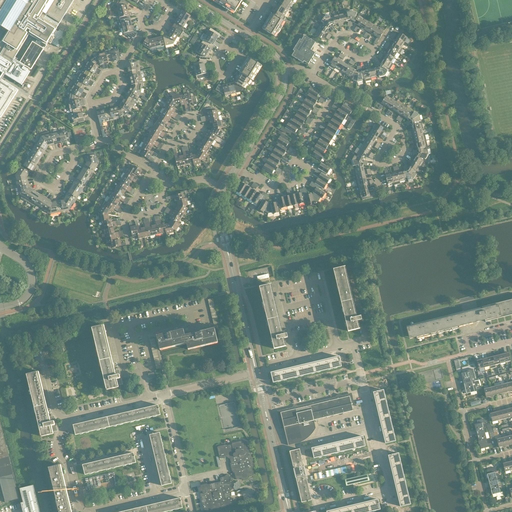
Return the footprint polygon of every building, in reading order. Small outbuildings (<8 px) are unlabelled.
[(0,0),(0,31),(2,27),(8,31),(1,42),(0,43),(0,71),(2,73),(5,75),(21,85),(30,72),(27,70),(28,69),(24,67),(25,66),(20,63),(16,61),(17,58),(16,57),(18,53),(30,35),(35,38),(45,44),(45,45),(46,45),(52,36),(53,35),(55,37),(59,31),(56,30),(57,29),(57,28),(60,24),(74,0),(0,0)] [(121,0),(117,6),(118,12),(128,10),(127,5),(128,3),(129,4),(129,3),(123,0),(121,0)] [(240,0),(221,0),(220,3),(235,12),(242,1),(240,0)] [(278,6),(287,12),(290,7),(278,0),(277,0),(277,1),(280,3),(278,6)] [(272,9),(286,17),(288,12),(287,12),(278,6),(276,9),(273,7),(272,9)] [(282,21),(283,21),(286,17),(272,9),(271,10),(275,12),(273,15),(282,21)] [(120,20),(130,18),(130,15),(129,15),(128,10),(118,12),(120,20)] [(359,15),(352,10),(349,26),(352,26),(352,23),(354,23),(358,17),(358,16),(358,15),(359,15)] [(181,14),(178,18),(186,23),(191,16),(182,11),(180,14),(181,14)] [(274,36),(283,21),(282,21),(273,15),(272,14),(263,29),(274,36)] [(339,27),(341,26),(338,14),(332,16),(332,17),(333,17),(334,25),(337,24),(338,25),(339,27)] [(364,19),(358,15),(358,16),(358,17),(354,23),(359,26),(364,19)] [(330,16),(324,17),(333,30),(335,29),(333,26),(334,25),(333,17),(332,17),(330,18),(330,16)] [(331,31),(333,30),(324,17),(321,22),(323,23),(322,25),(321,25),(328,29),(329,28),(331,31)] [(122,28),(131,26),(130,21),(131,21),(130,18),(120,20),(122,28)] [(173,25),(182,30),(186,23),(178,18),(176,22),(175,22),(173,25)] [(362,28),(364,29),(369,22),(364,19),(359,26),(358,29),(356,32),(358,33),(361,28),(362,28)] [(364,36),(366,38),(374,25),(369,22),(364,29),(366,31),(366,32),(364,36)] [(325,34),(328,29),(321,25),(322,25),(321,24),(317,30),(325,34)] [(172,28),(170,32),(179,38),(184,31),(182,30),(173,25),(171,27),(172,28)] [(372,34),(374,36),(379,28),(374,25),(366,38),(368,39),(371,35),(372,34)] [(133,31),(131,26),(122,28),(124,34),(133,40),(138,33),(135,31),(135,32),(133,31)] [(380,26),(379,28),(374,36),(377,37),(377,38),(374,43),(376,44),(385,30),(380,26)] [(210,28),(206,35),(215,40),(217,37),(218,38),(221,35),(210,28)] [(327,36),(325,34),(317,30),(314,35),(322,40),(323,37),(324,37),(329,40),(330,38),(327,36)] [(177,42),(179,38),(170,32),(167,36),(166,35),(163,36),(165,46),(173,44),(175,41),(177,42)] [(393,33),(391,35),(404,43),(407,38),(400,33),(398,35),(397,36),(393,33)] [(202,41),(213,48),(215,44),(213,43),(215,40),(206,35),(202,41)] [(401,48),(404,43),(391,35),(390,37),(394,40),(395,41),(393,43),(401,48)] [(154,39),(156,48),(164,46),(162,36),(158,37),(159,38),(154,39)] [(301,40),(300,39),(293,51),(294,51),(292,56),(303,63),(304,61),(308,64),(315,53),(311,50),(315,43),(304,36),(301,40)] [(32,43),(20,63),(25,66),(31,70),(36,62),(38,58),(43,50),(43,49),(43,48),(44,47),(45,45),(45,44),(35,38),(32,43)] [(156,48),(154,39),(149,40),(147,39),(147,38),(143,45),(150,50),(156,48)] [(211,51),(213,48),(202,41),(198,48),(207,53),(209,50),(211,51)] [(386,43),(385,45),(398,53),(399,54),(403,49),(402,49),(401,48),(393,43),(392,46),(391,46),(386,43)] [(395,58),(398,53),(385,45),(383,48),(388,51),(387,54),(395,58)] [(205,56),(207,53),(198,48),(194,54),(200,58),(199,60),(206,61),(207,57),(205,56)] [(111,52),(108,52),(111,62),(113,61),(113,63),(118,62),(117,60),(120,59),(118,49),(111,51),(111,52)] [(108,63),(111,62),(108,52),(106,53),(106,52),(101,53),(104,65),(108,64),(108,63)] [(100,66),(104,65),(101,53),(97,54),(97,55),(94,57),(93,57),(92,57),(98,65),(100,65),(100,66)] [(382,57),(384,59),(391,63),(395,58),(387,54),(386,56),(385,56),(380,53),(379,55),(382,57)] [(334,70),(335,68),(343,55),(340,54),(337,58),(337,59),(334,57),(328,67),(334,70)] [(345,57),(343,55),(335,68),(340,71),(345,64),(342,62),(342,61),(345,57)] [(88,61),(86,64),(96,71),(98,67),(97,66),(98,65),(92,57),(92,58),(89,61),(88,61)] [(239,73),(240,73),(241,73),(250,79),(249,79),(251,80),(252,77),(259,66),(260,65),(249,58),(239,73)] [(384,59),(381,64),(387,68),(390,70),(393,64),(391,63),(384,59)] [(206,65),(206,61),(199,60),(199,62),(193,64),(195,71),(204,69),(204,66),(206,65)] [(347,65),(345,64),(340,71),(345,74),(350,67),(351,65),(353,62),(350,60),(348,65),(347,65)] [(129,71),(130,74),(140,72),(139,69),(140,69),(138,62),(128,64),(127,65),(128,72),(129,71)] [(386,70),(387,68),(381,64),(379,65),(377,62),(375,63),(385,76),(388,71),(386,70)] [(379,77),(385,76),(375,63),(374,65),(376,68),(375,68),(374,68),(376,76),(378,75),(379,77)] [(82,70),(83,71),(91,76),(93,74),(94,74),(96,71),(86,64),(85,64),(84,65),(83,66),(82,67),(82,68),(82,70)] [(377,77),(376,76),(374,68),(372,69),(370,68),(370,66),(368,67),(370,79),(377,77)] [(350,78),(351,77),(355,70),(350,67),(345,74),(350,78)] [(352,80),(357,83),(359,67),(357,67),(356,70),(355,70),(351,77),(353,78),(352,80)] [(371,80),(370,79),(368,67),(366,67),(366,69),(365,71),(363,71),(364,79),(365,82),(371,80)] [(205,72),(204,69),(195,71),(197,80),(209,77),(207,72),(205,72)] [(81,72),(79,76),(89,82),(91,79),(90,78),(91,76),(83,71),(82,73),(81,72)] [(140,74),(140,72),(130,74),(131,76),(129,77),(130,81),(142,78),(141,74),(140,74)] [(0,117),(1,118),(5,112),(10,103),(13,99),(16,94),(18,90),(2,80),(5,75),(2,73),(0,77),(0,117)] [(235,74),(235,76),(247,83),(246,83),(248,84),(251,80),(249,79),(250,79),(241,73),(240,73),(239,76),(235,74)] [(87,86),(89,82),(79,76),(77,80),(76,82),(84,88),(86,85),(87,86)] [(237,85),(236,85),(241,92),(241,91),(243,88),(244,88),(246,83),(247,83),(235,76),(234,77),(237,79),(235,82),(237,84),(237,85)] [(133,85),(133,86),(142,88),(143,87),(141,87),(142,83),(143,82),(142,78),(130,81),(131,85),(133,85)] [(83,90),(84,88),(76,82),(74,85),(74,84),(72,88),(82,94),(84,90),(83,90)] [(234,83),(228,84),(231,95),(236,93),(240,92),(241,92),(236,85),(236,86),(234,86),(234,83)] [(225,96),(231,95),(228,84),(223,86),(221,86),(219,85),(216,90),(219,92),(225,96)] [(131,87),(129,91),(139,97),(141,93),(141,89),(142,89),(142,88),(133,86),(132,88),(131,87)] [(68,96),(69,97),(77,99),(78,97),(79,98),(82,94),(72,88),(69,87),(67,90),(69,91),(68,92),(67,93),(67,94),(67,95),(68,96)] [(316,98),(317,98),(320,92),(311,87),(307,93),(309,94),(309,93),(316,98)] [(128,95),(126,97),(135,102),(136,100),(137,101),(139,97),(129,91),(126,94),(128,95)] [(172,99),(176,105),(181,103),(179,96),(178,93),(176,93),(176,95),(172,96),(172,99)] [(309,93),(309,94),(306,98),(315,104),(318,99),(317,98),(316,98),(309,93)] [(190,94),(185,95),(187,108),(190,107),(189,104),(190,103),(192,103),(192,105),(193,105),(197,104),(195,96),(191,97),(190,94)] [(185,108),(187,108),(185,95),(179,96),(181,103),(181,105),(183,105),(185,106),(185,108)] [(384,105),(386,106),(391,99),(386,96),(381,103),(378,101),(375,106),(378,108),(378,109),(380,110),(383,105),(384,105)] [(78,100),(77,99),(69,97),(68,97),(68,98),(69,98),(68,102),(69,107),(80,104),(79,100),(78,100)] [(124,99),(121,103),(132,109),(134,105),(133,105),(135,102),(126,97),(125,99),(124,99)] [(164,103),(167,105),(174,109),(174,108),(176,105),(172,99),(169,98),(167,102),(165,101),(164,103)] [(315,104),(306,98),(303,104),(312,109),(315,104)] [(396,102),(391,99),(386,106),(389,108),(389,109),(386,113),(388,115),(396,102)] [(394,111),(397,113),(402,104),(397,100),(396,102),(388,115),(391,116),(394,112),(394,111)] [(120,107),(119,108),(125,116),(126,115),(125,115),(129,112),(132,109),(121,103),(119,106),(120,107)] [(337,108),(339,108),(340,109),(348,114),(347,114),(349,115),(353,110),(352,109),(353,108),(350,105),(349,107),(348,106),(349,105),(345,103),(344,105),(344,104),(341,108),(338,106),(337,108)] [(81,108),(80,104),(69,107),(70,111),(71,113),(80,111),(80,108),(81,108)] [(312,109),(303,104),(300,109),(309,114),(312,109)] [(396,120),(398,121),(400,118),(402,116),(407,107),(402,104),(397,113),(399,114),(399,115),(396,120)] [(175,110),(174,108),(174,109),(167,105),(165,110),(175,116),(177,114),(174,113),(174,112),(175,110)] [(109,121),(109,119),(108,114),(107,112),(107,111),(107,110),(100,112),(99,107),(96,108),(97,112),(97,114),(98,116),(98,118),(99,121),(100,124),(102,132),(103,138),(107,137),(106,133),(105,129),(103,129),(102,126),(103,126),(103,123),(106,122),(109,121)] [(124,116),(125,116),(119,108),(118,109),(118,107),(113,108),(116,120),(120,119),(120,118),(124,116)] [(205,116),(206,119),(218,116),(217,109),(213,107),(203,110),(204,113),(208,112),(208,115),(208,116),(205,116)] [(402,116),(400,118),(398,121),(400,122),(404,117),(407,119),(411,112),(411,113),(413,110),(407,107),(402,116)] [(112,121),(116,120),(113,108),(109,109),(110,111),(107,111),(107,112),(108,114),(109,119),(109,121),(112,120),(112,121)] [(344,119),(347,114),(348,114),(340,109),(339,108),(335,113),(344,119)] [(309,114),(300,109),(296,114),(305,119),(309,114)] [(174,118),(175,116),(165,110),(162,114),(169,119),(171,117),(172,117),(174,118)] [(80,111),(71,113),(71,116),(72,123),(78,122),(78,119),(83,118),(82,113),(81,113),(80,111)] [(413,114),(411,113),(411,112),(407,119),(408,120),(405,123),(406,124),(419,115),(414,112),(413,114)] [(341,124),(344,119),(335,113),(332,119),(341,124)] [(159,119),(169,126),(171,124),(169,122),(168,121),(169,119),(162,114),(159,119)] [(302,124),(305,119),(296,114),(293,119),(302,124)] [(411,125),(419,124),(418,121),(420,121),(419,115),(406,124),(408,126),(411,124),(411,125)] [(297,128),(297,129),(299,130),(302,124),(293,119),(293,120),(291,118),(288,122),(289,123),(290,124),(297,128)] [(168,128),(169,126),(159,119),(156,124),(164,129),(165,127),(166,127),(168,128)] [(329,124),(338,129),(341,124),(332,119),(329,124)] [(212,123),(213,128),(220,129),(220,128),(223,128),(222,123),(224,123),(223,120),(219,121),(212,123)] [(290,124),(289,123),(284,130),(281,128),(280,130),(285,133),(286,132),(290,135),(292,132),(294,134),(297,129),(297,128),(290,124)] [(376,123),(372,129),(385,137),(387,134),(382,131),(382,130),(383,128),(376,123)] [(412,129),(410,130),(410,132),(422,129),(420,123),(419,124),(411,125),(412,129)] [(162,131),(164,129),(156,124),(153,129),(164,135),(165,133),(163,132),(162,131)] [(335,134),(338,129),(329,124),(326,129),(335,134)] [(213,128),(211,132),(217,136),(220,138),(221,136),(220,135),(222,131),(220,129),(213,128)] [(385,137),(372,129),(371,128),(367,133),(369,134),(377,138),(378,136),(379,136),(384,139),(385,137)] [(162,137),(164,135),(153,129),(150,133),(158,138),(159,136),(160,136),(162,137)] [(336,135),(335,134),(326,129),(323,134),(332,140),(333,140),(334,140),(336,136),(336,135)] [(53,133),(51,134),(54,145),(61,143),(59,132),(58,132),(58,131),(56,130),(54,131),(53,132),(53,133)] [(59,132),(61,143),(69,141),(69,137),(68,133),(67,130),(59,132)] [(40,135),(41,136),(48,146),(54,145),(51,134),(49,134),(49,131),(48,131),(48,132),(42,134),(40,135)] [(214,140),(217,136),(211,132),(209,131),(208,133),(207,133),(205,132),(203,134),(214,140)] [(276,142),(278,143),(286,148),(286,147),(289,142),(286,141),(288,138),(284,136),(284,135),(279,132),(278,133),(281,135),(276,142)] [(156,140),(158,138),(150,133),(147,138),(158,145),(159,143),(157,141),(156,140)] [(204,138),(203,140),(211,145),(214,140),(203,134),(202,136),(204,137),(204,138)] [(323,134),(320,139),(329,145),(332,140),(323,134)] [(375,141),(377,138),(369,134),(366,139),(379,147),(380,144),(376,141),(375,141)] [(425,135),(423,135),(414,137),(415,140),(414,140),(409,142),(410,144),(413,144),(426,141),(425,135)] [(36,145),(45,151),(48,146),(41,136),(36,145)] [(147,138),(144,143),(152,148),(153,146),(154,146),(156,147),(158,145),(147,138)] [(320,139),(316,144),(325,150),(329,145),(320,139)] [(377,149),(379,147),(366,139),(363,144),(370,149),(372,146),(373,146),(377,149)] [(199,141),(197,143),(208,150),(211,145),(203,140),(202,142),(201,142),(199,141)] [(426,141),(413,144),(410,144),(410,147),(416,145),(417,149),(425,147),(428,147),(426,141)] [(151,150),(152,148),(144,143),(141,148),(152,154),(153,152),(151,151),(151,150)] [(205,155),(205,154),(208,150),(197,143),(196,145),(198,147),(199,148),(197,150),(199,151),(205,155)] [(278,143),(275,148),(284,154),(287,148),(286,147),(286,148),(278,143)] [(322,155),(325,150),(316,144),(313,150),(315,151),(315,150),(322,155)] [(369,151),(370,149),(363,144),(360,149),(367,154),(370,155),(373,157),(374,155),(369,152),(369,151)] [(41,157),(45,151),(36,145),(31,151),(41,157)] [(428,149),(428,147),(425,147),(417,149),(417,151),(413,150),(413,152),(428,155),(427,150),(428,149)] [(149,159),(152,154),(141,148),(140,150),(141,150),(139,153),(149,159)] [(275,148),(272,153),(281,159),(284,154),(275,148)] [(356,154),(357,155),(358,155),(364,159),(367,154),(360,149),(356,154)] [(324,156),(322,155),(315,150),(315,151),(312,156),(321,161),(324,156)] [(37,164),(41,157),(31,151),(27,158),(37,164)] [(188,164),(194,163),(192,156),(192,154),(189,155),(188,154),(188,151),(185,152),(188,164)] [(209,156),(205,154),(205,155),(199,151),(197,155),(201,161),(201,160),(203,162),(206,158),(207,159),(209,156)] [(425,160),(428,155),(413,152),(412,154),(416,155),(416,156),(416,157),(422,161),(424,159),(425,160)] [(272,153),(269,159),(278,164),(281,159),(272,153)] [(177,167),(183,166),(181,157),(178,157),(177,156),(177,154),(174,154),(177,167)] [(84,157),(86,163),(98,165),(96,155),(94,155),(87,156),(84,157)] [(200,161),(201,161),(197,155),(192,156),(194,163),(194,167),(197,166),(196,164),(201,163),(200,161)] [(354,156),(351,161),(367,163),(368,161),(364,161),(364,159),(358,155),(357,155),(356,157),(354,156)] [(411,158),(410,160),(420,167),(422,168),(425,163),(423,161),(422,161),(416,157),(414,159),(413,159),(411,158)] [(32,171),(37,164),(27,158),(23,165),(32,171)] [(269,159),(266,164),(275,169),(278,164),(269,159)] [(411,165),(409,167),(416,171),(417,172),(420,167),(410,160),(409,162),(410,163),(411,165)] [(367,163),(351,161),(353,169),(354,169),(355,168),(355,169),(363,167),(363,166),(363,165),(367,166),(367,163)] [(322,172),(326,175),(330,169),(320,162),(319,164),(320,165),(318,169),(322,171),(322,172)] [(86,163),(83,167),(93,173),(98,165),(86,163)] [(271,175),(275,169),(266,164),(262,169),(271,175)] [(129,167),(128,169),(136,174),(139,176),(142,171),(132,165),(130,168),(129,167)] [(416,171),(409,167),(408,168),(406,165),(404,166),(413,179),(416,174),(415,173),(416,171)] [(20,166),(14,175),(27,177),(30,172),(20,166)] [(405,179),(403,172),(399,173),(398,166),(396,167),(399,182),(405,180),(405,179)] [(413,179),(404,166),(402,168),(404,171),(403,172),(405,179),(407,179),(408,181),(413,179)] [(83,167),(79,174),(88,180),(93,173),(83,167)] [(354,169),(353,169),(352,169),(354,175),(356,175),(370,171),(370,169),(364,170),(363,167),(355,169),(355,168),(354,169)] [(394,174),(391,174),(393,183),(394,185),(400,184),(399,182),(396,167),(393,168),(394,173),(394,174)] [(135,176),(136,174),(128,169),(125,174),(136,180),(137,178),(135,177),(135,176)] [(393,183),(391,174),(389,175),(388,174),(387,169),(384,170),(387,184),(393,183)] [(370,171),(356,175),(357,180),(366,178),(365,176),(366,175),(371,174),(370,171)] [(326,175),(322,172),(318,178),(327,184),(330,178),(326,176),(326,175)] [(84,187),(88,180),(79,174),(74,181),(84,187)] [(125,174),(122,179),(130,183),(131,181),(132,181),(134,183),(136,180),(125,174)] [(17,185),(28,182),(27,177),(14,175),(17,185)] [(311,183),(319,188),(320,187),(324,189),(327,184),(318,178),(316,182),(313,180),(311,183)] [(358,186),(373,183),(372,180),(367,181),(366,181),(366,178),(357,180),(355,181),(356,187),(358,186)] [(119,183),(130,190),(131,188),(129,187),(129,185),(130,183),(122,179),(119,183)] [(80,194),(84,187),(74,181),(70,188),(80,194)] [(29,188),(28,182),(17,185),(19,195),(29,188)] [(119,183),(116,188),(124,193),(125,191),(126,191),(129,192),(130,190),(119,183)] [(242,195),(247,186),(242,183),(236,193),(241,196),(242,195)] [(313,194),(318,202),(321,198),(322,199),(325,193),(319,189),(319,188),(311,183),(309,186),(315,189),(313,193),(314,194),(313,194)] [(360,192),(368,190),(368,188),(368,187),(374,186),(373,183),(358,186),(360,192)] [(247,186),(242,195),(242,197),(246,199),(247,198),(247,199),(253,189),(247,186)] [(34,191),(29,188),(19,195),(22,197),(21,198),(27,202),(27,201),(34,191)] [(76,201),(80,194),(70,188),(66,195),(76,201)] [(116,188),(113,193),(124,200),(125,197),(123,196),(123,195),(124,193),(116,188)] [(314,203),(318,202),(313,194),(313,195),(312,195),(312,194),(307,195),(306,188),(302,189),(305,199),(306,198),(308,206),(314,204),(314,203)] [(252,202),(258,193),(253,189),(247,199),(247,200),(251,202),(252,202)] [(304,199),(305,199),(302,189),(299,190),(300,193),(296,194),(298,204),(305,203),(304,199)] [(368,190),(360,192),(361,198),(362,200),(376,197),(375,192),(370,193),(369,193),(368,190)] [(41,195),(34,191),(27,201),(27,202),(33,206),(34,206),(35,205),(41,195)] [(175,202),(177,201),(184,199),(186,199),(184,191),(180,192),(181,194),(171,197),(171,199),(174,198),(175,199),(175,202)] [(260,201),(261,202),(266,193),(263,192),(261,195),(258,193),(252,202),(257,205),(260,201)] [(123,202),(124,200),(113,193),(110,198),(118,202),(119,201),(121,200),(123,202)] [(264,211),(268,214),(269,205),(268,204),(269,204),(265,201),(269,195),(266,193),(261,202),(262,203),(258,209),(263,212),(264,211)] [(287,207),(293,206),(290,195),(290,193),(288,194),(288,196),(284,197),(287,207)] [(281,209),(287,207),(284,197),(280,198),(279,194),(276,195),(278,205),(280,205),(281,209)] [(296,194),(290,195),(293,206),(298,204),(296,194)] [(35,205),(42,209),(48,199),(41,195),(35,205)] [(70,210),(76,201),(66,195),(63,200),(70,210)] [(277,205),(278,205),(276,195),(273,196),(275,203),(270,204),(270,205),(269,205),(268,214),(268,217),(273,216),(273,214),(279,213),(277,205)] [(110,198),(107,202),(118,209),(119,207),(117,206),(117,204),(118,202),(110,198)] [(177,201),(178,205),(185,207),(185,206),(188,205),(187,201),(189,201),(188,198),(186,199),(184,199),(177,201)] [(42,209),(50,214),(52,202),(48,199),(42,209)] [(70,210),(63,200),(58,201),(60,212),(70,210)] [(58,201),(52,202),(50,214),(60,212),(58,201)] [(107,202),(104,207),(111,211),(110,211),(112,212),(113,210),(115,210),(117,211),(118,209),(107,202)] [(101,213),(101,214),(108,215),(110,211),(111,211),(104,207),(101,205),(100,207),(101,208),(99,212),(101,213)] [(185,207),(178,205),(176,210),(184,214),(184,215),(185,215),(186,213),(185,212),(187,209),(185,207)] [(171,210),(170,212),(181,219),(184,215),(184,214),(176,210),(175,211),(173,212),(171,210)] [(178,224),(181,219),(170,212),(169,215),(171,216),(171,217),(170,219),(172,220),(178,224)] [(108,215),(101,214),(99,215),(100,220),(98,220),(98,222),(102,221),(109,220),(109,219),(108,215)] [(172,220),(169,224),(173,230),(174,230),(176,231),(178,227),(180,228),(181,226),(178,224),(172,220)] [(160,221),(158,221),(161,234),(166,232),(165,225),(164,223),(162,224),(161,223),(160,221)] [(150,236),(155,235),(153,226),(151,226),(150,226),(149,223),(147,224),(150,236)] [(116,226),(116,224),(103,227),(105,232),(114,230),(113,228),(114,227),(116,226)] [(169,224),(165,225),(166,232),(167,236),(169,235),(169,234),(173,233),(173,230),(169,224)] [(137,239),(139,239),(136,226),(130,228),(133,238),(136,238),(137,239)] [(138,226),(136,226),(139,239),(144,237),(142,228),(140,229),(139,228),(138,226)] [(106,238),(107,243),(116,241),(116,239),(116,238),(119,237),(118,235),(106,238)] [(333,270),(341,303),(345,320),(348,332),(360,329),(358,321),(361,320),(359,312),(355,314),(344,268),(345,267),(333,270)] [(257,277),(258,282),(269,279),(268,274),(257,277)] [(286,346),(284,346),(283,339),(284,338),(287,338),(286,330),(281,331),(270,285),(271,285),(271,284),(259,287),(271,338),(274,349),(286,346)] [(406,326),(409,339),(416,338),(416,339),(459,328),(459,327),(477,322),(481,321),(484,320),(485,322),(491,320),(496,319),(497,319),(498,319),(503,317),(504,317),(505,317),(510,315),(511,315),(511,314),(511,299),(481,307),(478,308),(473,309),(462,312),(455,314),(413,325),(406,326)] [(117,387),(116,385),(121,383),(120,378),(119,375),(118,371),(113,372),(103,326),(104,325),(92,328),(94,336),(107,389),(106,389),(107,390),(118,387),(117,387)] [(185,337),(187,343),(188,349),(218,342),(215,330),(198,334),(198,332),(197,331),(196,331),(195,331),(194,331),(194,332),(195,332),(192,333),(192,335),(185,337)] [(160,349),(187,343),(185,337),(184,331),(170,334),(170,332),(169,332),(168,332),(167,331),(166,332),(167,332),(164,333),(164,335),(157,337),(160,349)] [(322,361),(324,371),(341,367),(340,360),(340,359),(339,359),(339,357),(322,361)] [(324,371),(322,361),(305,365),(307,375),(324,371)] [(290,379),(307,375),(305,365),(288,369),(290,379)] [(290,379),(288,369),(271,373),(273,383),(290,379)] [(461,373),(464,383),(464,384),(471,382),(469,371),(461,373)] [(52,434),(51,431),(56,430),(55,425),(54,421),(53,417),(48,418),(37,372),(39,372),(38,372),(27,374),(27,375),(39,425),(40,428),(42,436),(41,436),(41,437),(53,434),(53,433),(52,434)] [(474,381),(471,382),(464,384),(466,394),(477,391),(475,387),(480,386),(479,381),(474,382),(474,381)] [(373,393),(377,410),(387,407),(383,390),(377,392),(377,391),(376,391),(376,392),(373,393)] [(342,402),(340,403),(341,405),(343,413),(353,411),(352,406),(354,405),(351,393),(349,394),(342,395),(341,395),(342,398),(341,398),(342,402)] [(341,405),(340,403),(338,403),(337,399),(336,397),(335,397),(329,398),(329,401),(331,408),(333,415),(343,413),(341,405)] [(328,417),(333,415),(331,408),(329,401),(329,398),(324,400),(325,402),(326,409),(328,417)] [(323,418),(328,417),(326,409),(325,402),(324,400),(319,401),(320,403),(321,410),(323,418)] [(321,410),(320,403),(319,401),(307,404),(297,406),(296,405),(295,405),(294,404),(293,406),(292,407),(280,410),(277,411),(281,429),(284,428),(288,446),(288,445),(298,443),(300,442),(301,442),(303,441),(304,440),(306,439),(307,438),(309,437),(310,436),(311,435),(312,434),(312,433),(313,432),(314,431),(314,430),(315,428),(313,420),(323,418),(321,410)] [(158,405),(141,409),(143,419),(160,415),(159,409),(159,408),(158,408),(158,405)] [(377,410),(381,426),(391,424),(387,407),(377,410)] [(126,423),(143,419),(141,409),(124,413),(126,423)] [(109,427),(126,423),(124,413),(107,417),(109,427)] [(93,431),(109,427),(107,417),(90,421),(93,431)] [(75,435),(93,431),(90,421),(73,425),(75,435)] [(474,425),(477,435),(485,433),(482,423),(474,425)] [(0,484),(4,502),(19,499),(13,476),(0,424),(0,484)] [(395,441),(391,424),(381,426),(385,443),(395,441)] [(154,452),(163,450),(159,433),(153,434),(153,433),(152,434),(149,435),(154,452)] [(488,447),(485,433),(477,435),(480,449),(488,447)] [(346,440),(348,450),(365,446),(363,440),(364,440),(364,439),(363,439),(362,436),(346,440)] [(329,444),(331,454),(348,450),(346,440),(329,444)] [(231,458),(230,459),(230,462),(230,463),(232,471),(233,472),(233,473),(234,473),(235,479),(237,479),(241,478),(241,480),(242,479),(243,480),(247,479),(248,478),(249,478),(249,477),(253,476),(253,474),(252,468),(253,468),(253,467),(253,466),(252,458),(251,458),(250,455),(249,454),(249,453),(249,451),(250,450),(249,447),(248,447),(247,442),(245,441),(242,442),(240,441),(232,443),(231,445),(228,445),(227,446),(226,445),(218,446),(217,448),(219,458),(221,459),(226,457),(227,456),(231,458)] [(331,454),(329,444),(312,448),(314,458),(331,454)] [(294,469),(304,467),(301,456),(299,449),(289,451),(294,469)] [(154,452),(157,469),(167,466),(163,450),(154,452)] [(116,457),(119,467),(136,463),(134,457),(135,456),(135,455),(134,456),(133,453),(116,457)] [(392,473),(402,471),(398,453),(392,455),(392,454),(391,454),(391,455),(388,456),(392,473)] [(100,461),(102,471),(119,467),(116,457),(100,461)] [(102,471),(100,461),(82,465),(85,475),(102,471)] [(75,511),(75,510),(70,511),(59,465),(61,465),(49,467),(49,468),(59,511),(75,511)] [(167,466),(157,469),(162,486),(171,483),(167,466)] [(297,485),(307,482),(304,467),(294,469),(297,485)] [(489,484),(497,482),(495,473),(496,472),(495,468),(488,470),(489,474),(487,474),(489,484)] [(402,471),(392,473),(396,490),(406,487),(402,471)] [(230,507),(232,506),(232,505),(234,504),(234,502),(235,501),(234,499),(233,498),(231,499),(231,497),(231,495),(231,494),(230,493),(229,491),(231,491),(232,489),(231,487),(230,486),(230,485),(230,484),(230,482),(232,481),(233,480),(232,478),(231,477),(229,477),(229,476),(227,475),(225,475),(224,477),(220,477),(220,479),(220,482),(207,485),(207,484),(201,485),(199,486),(199,488),(198,489),(199,491),(200,492),(201,494),(200,495),(200,497),(202,498),(201,499),(202,504),(203,505),(203,506),(203,508),(204,509),(205,511),(207,511),(208,511),(210,511),(211,510),(228,506),(230,507)] [(307,482),(297,485),(301,502),(307,501),(308,502),(309,501),(311,500),(307,482)] [(500,493),(497,483),(497,482),(489,484),(492,495),(496,494),(497,497),(503,495),(502,492),(500,493)] [(22,502),(20,503),(21,511),(39,511),(32,485),(19,489),(22,502)] [(406,487),(396,490),(400,507),(410,504),(406,487)] [(163,502),(165,511),(182,508),(181,502),(182,502),(181,501),(180,498),(163,502)] [(361,503),(362,511),(368,511),(380,509),(378,503),(379,503),(379,502),(378,502),(377,499),(361,503)] [(164,511),(165,511),(163,502),(146,506),(147,511),(164,511)] [(362,511),(361,503),(344,507),(344,511),(362,511)]
